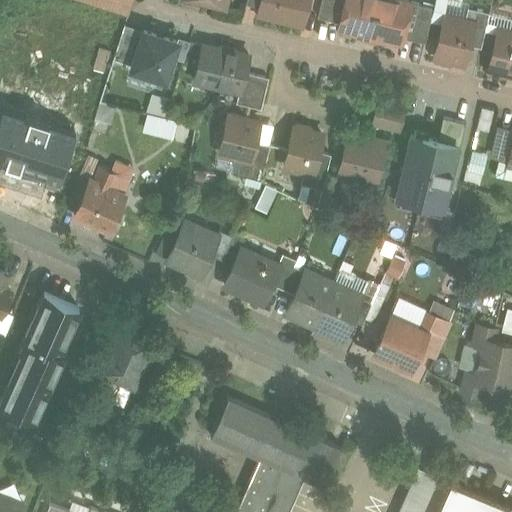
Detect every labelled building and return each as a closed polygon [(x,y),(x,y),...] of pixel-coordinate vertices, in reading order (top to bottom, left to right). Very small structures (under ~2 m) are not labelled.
[(121,0),(89,0),(119,9),(121,0)] [(309,0),(260,0),(259,7),(257,14),(303,25),(309,0)] [(345,0),(321,0),(318,17),(340,22),(345,0)] [(377,0),(345,0),(340,22),(339,26),(362,31),(363,34),(369,35),(377,0)] [(410,2),(403,0),(377,0),(369,35),(376,37),(378,35),(401,41),(402,37),(410,2)] [(433,7),(410,2),(402,37),(425,42),(433,7)] [(477,9),(468,7),(465,21),(474,23),(477,9)] [(489,12),(477,9),(474,23),(469,44),(481,47),(489,12)] [(457,23),(443,20),(440,30),(438,32),(436,41),(437,43),(435,53),(437,57),(450,60),(453,58),(465,60),(469,44),(474,23),(465,21),(458,19),(457,23)] [(144,30),(125,24),(118,43),(137,49),(144,30)] [(177,41),(144,30),(137,49),(132,64),(131,68),(165,78),(177,41)] [(511,31),(511,32),(511,36),(496,32),(494,43),(491,45),(489,53),(491,56),(488,66),(491,70),(503,73),(507,71),(511,71),(511,31)] [(137,49),(118,43),(114,58),(132,64),(137,49)] [(234,48),(220,45),(217,47),(202,43),(198,63),(212,67),(209,83),(239,91),(240,91),(245,71),(249,54),(236,51),(234,48)] [(98,46),(93,68),(105,71),(110,48),(98,46)] [(268,77),(245,71),(240,91),(239,91),(236,102),(261,108),(268,77)] [(153,94),(150,111),(169,114),(172,97),(153,94)] [(405,108),(377,101),(372,123),(400,130),(405,108)] [(492,130),(495,108),(483,106),(479,128),(492,130)] [(150,111),(145,129),(176,139),(181,120),(150,111)] [(249,118),(228,113),(220,147),(236,151),(235,155),(242,156),(251,158),(255,141),(260,122),(248,119),(249,118)] [(311,132),(309,128),(296,125),(293,127),(285,161),(299,165),(315,168),(319,151),(323,134),(311,132)] [(510,132),(498,129),(492,154),(511,158),(511,153),(511,128),(510,132)] [(410,133),(395,196),(444,208),(459,145),(410,133)] [(363,140),(347,137),(338,170),(360,175),(363,180),(372,182),(377,179),(386,141),(369,137),(363,140)] [(255,141),(251,158),(242,156),(237,174),(262,180),(270,145),(255,141)] [(59,171),(0,145),(0,180),(46,201),(59,171)] [(480,186),(489,153),(474,149),(465,182),(480,186)] [(315,168),(299,165),(298,168),(304,170),(301,183),(322,189),(331,154),(319,151),(315,168)] [(101,165),(93,181),(90,179),(75,214),(108,228),(123,194),(118,192),(125,175),(101,165)] [(197,232),(182,225),(167,258),(201,273),(210,253),(218,235),(217,234),(200,227),(197,232)] [(219,229),(217,234),(218,235),(210,253),(223,259),(233,235),(219,229)] [(241,247),(225,284),(263,301),(271,283),(280,264),(278,264),(241,247)] [(296,259),(283,253),(278,264),(280,264),(271,283),(283,288),(294,264),(296,259)] [(392,257),(390,275),(405,276),(407,259),(392,257)] [(294,264),(283,288),(294,293),(305,269),(294,264)] [(7,272),(0,268),(0,312),(2,314),(12,291),(1,286),(7,272)] [(333,282),(305,269),(294,293),(286,311),(314,324),(333,282)] [(333,282),(314,324),(343,337),(351,318),(362,295),(333,282)] [(49,294),(43,308),(40,307),(26,338),(30,339),(9,387),(12,388),(6,402),(2,400),(1,401),(34,416),(46,389),(45,388),(49,380),(50,380),(63,352),(58,350),(62,341),(63,342),(78,307),(45,292),(45,293),(49,294)] [(362,295),(351,318),(362,323),(372,300),(362,295)] [(511,308),(509,308),(502,331),(511,333),(511,308)] [(450,322),(427,312),(420,328),(427,331),(420,348),(435,355),(450,322)] [(420,328),(391,315),(374,352),(411,368),(420,348),(427,331),(420,328)] [(119,321),(99,367),(110,371),(123,377),(134,382),(154,337),(119,321)] [(495,328),(478,324),(474,343),(482,345),(476,373),(467,371),(463,390),(480,394),(482,382),(508,389),(511,372),(511,344),(493,340),(495,328)] [(123,377),(110,371),(100,394),(113,399),(123,377)] [(260,456),(234,511),(287,511),(304,475),(326,485),(343,446),(228,396),(211,434),(260,456)] [(453,481),(422,467),(401,511),(511,511),(511,506),(511,507),(511,506),(454,480),(453,481)] [(0,511),(20,511),(24,501),(23,501),(22,505),(0,497),(0,511)] [(109,511),(92,505),(89,511),(78,511),(50,501),(46,511),(109,511)]
